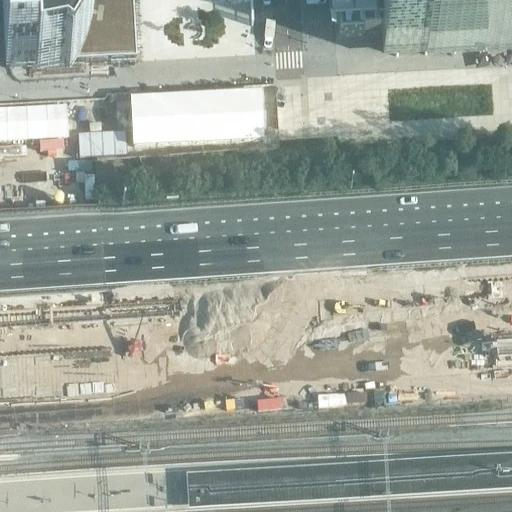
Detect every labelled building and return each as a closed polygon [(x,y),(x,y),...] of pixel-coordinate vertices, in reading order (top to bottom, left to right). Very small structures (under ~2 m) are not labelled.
[(2,0),(6,69),(36,67),(36,78),(63,73),(68,77),(76,65),(107,64),(95,2),(90,2),(90,0),(2,0)] [(511,0),(329,0),(333,44),(362,43),(362,40),(379,39),(381,63),(425,61),(425,63),(511,57),(511,0)] [(0,328),(0,366),(463,340),(460,300),(60,322),(0,328)] [(464,371),(0,400),(0,441),(468,413),(464,371)] [(37,474),(0,477),(0,511),(188,511),(269,507),(267,461),(37,474)]
